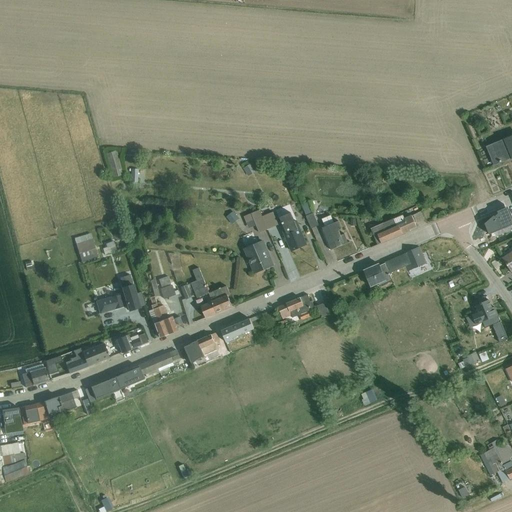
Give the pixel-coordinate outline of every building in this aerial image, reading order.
[(511,136),(504,140),(486,147),(494,165),(511,158),(511,136)] [(117,151),(106,154),(112,178),(122,176),(117,156),(118,155),(117,151)] [(251,163),(243,168),(248,177),(256,171),(251,163)] [(308,204),(302,206),(311,229),(315,227),(319,226),(314,213),(312,214),(308,204)] [(498,214),(496,216),(502,230),(511,225),(511,216),(511,214),(508,207),(498,212),(498,214)] [(268,230),(263,216),(260,210),(256,212),(255,210),(251,212),(251,214),(244,217),(246,223),(254,220),(259,233),(265,231),(268,230)] [(233,212),(226,217),(232,225),(239,219),(233,212)] [(273,212),(263,216),(268,230),(274,227),(279,225),(273,212)] [(291,213),(279,218),(283,226),(280,228),(291,252),(307,245),(297,220),(294,221),(291,213)] [(331,215),(322,219),(325,227),(322,228),(331,250),(330,250),(331,251),(350,242),(348,243),(345,234),(341,235),(339,231),(342,230),(339,221),(334,223),(331,215)] [(394,219),(371,229),(378,245),(410,231),(410,230),(417,227),(412,215),(404,219),(403,215),(394,219)] [(502,230),(496,216),(486,225),(490,235),(502,230)] [(91,234),(74,238),(82,263),(98,258),(95,248),(91,234)] [(247,248),(245,249),(255,273),(273,266),(263,241),(258,243),(256,238),(245,243),(247,248)] [(107,248),(102,249),(104,255),(117,251),(114,245),(113,242),(105,245),(107,248)] [(391,262),(385,264),(390,274),(406,267),(408,272),(427,264),(419,247),(409,252),(410,254),(391,262)] [(410,254),(409,252),(407,253),(385,263),(385,264),(391,262),(410,254)] [(511,252),(503,259),(511,272),(511,271),(511,252)] [(390,274),(385,264),(380,267),(379,264),(364,271),(372,287),(379,284),(379,287),(393,281),(390,274)] [(197,281),(203,278),(199,268),(193,270),(197,281)] [(123,293),(95,301),(99,314),(125,307),(124,306),(127,305),(129,311),(139,308),(139,307),(144,306),(140,293),(136,294),(133,284),(132,285),(129,275),(123,277),(119,278),(123,293)] [(168,277),(158,280),(161,287),(170,284),(168,277)] [(203,278),(197,281),(180,288),(185,300),(192,297),(191,297),(196,295),(197,298),(210,293),(203,278)] [(154,297),(154,298),(159,296),(155,280),(150,281),(154,297)] [(171,285),(160,289),(164,300),(175,295),(178,294),(177,291),(174,292),(171,285)] [(212,301),(200,306),(206,318),(233,307),(228,295),(230,294),(227,286),(214,292),(209,294),(211,299),(212,301)] [(308,295),(278,307),(283,319),(292,316),(292,318),(300,315),(302,320),(311,317),(309,312),(315,309),(312,301),(311,301),(308,295)] [(154,298),(154,297),(150,298),(151,303),(152,305),(151,306),(152,310),(148,311),(159,338),(168,334),(156,303),(154,298)] [(483,323),(498,316),(495,307),(492,308),(489,300),(487,301),(486,297),(479,299),(481,304),(475,306),(478,313),(467,318),(470,327),(476,325),(476,326),(483,323)] [(332,300),(324,303),(329,315),(336,312),(332,300)] [(160,302),(156,303),(168,334),(177,331),(176,329),(183,326),(179,317),(173,319),(172,317),(168,318),(163,306),(162,306),(160,302)] [(329,315),(324,303),(318,306),(322,318),(329,315)] [(266,312),(250,319),(251,323),(264,317),(265,319),(268,317),(266,312)] [(498,316),(483,323),(485,328),(501,321),(498,316)] [(251,323),(250,319),(221,331),(227,343),(234,340),(233,339),(254,330),(251,323)] [(287,320),(279,323),(282,333),(291,330),(287,320)] [(125,336),(116,340),(121,353),(148,343),(144,333),(137,336),(137,335),(130,338),(128,335),(125,336)] [(216,333),(198,341),(204,356),(218,350),(215,343),(220,341),(216,333)] [(204,356),(198,341),(183,347),(189,363),(204,356)] [(103,343),(81,352),(87,367),(109,358),(103,343)] [(87,367),(81,352),(80,349),(73,351),(76,357),(70,359),(70,361),(65,363),(69,374),(87,367)] [(176,350),(138,366),(142,375),(147,373),(149,376),(173,366),(176,371),(184,367),(176,350)] [(467,358),(463,360),(466,367),(479,361),(475,352),(466,356),(467,358)] [(61,356),(45,362),(50,375),(58,372),(56,364),(62,362),(61,356)] [(26,373),(22,374),(26,388),(48,381),(44,367),(44,368),(43,364),(25,369),(26,373)] [(115,377),(90,387),(95,399),(119,389),(115,377)] [(144,379),(137,382),(140,388),(146,385),(144,379)] [(131,380),(124,383),(127,392),(135,389),(131,380)] [(64,405),(69,403),(74,402),(73,399),(80,397),(77,390),(44,402),(50,417),(60,414),(60,413),(66,411),(64,405)] [(373,390),(361,394),(363,399),(361,400),(363,406),(377,401),(373,390)] [(89,401),(81,404),(85,414),(93,411),(89,401)] [(50,417),(44,402),(36,404),(20,408),(24,424),(28,424),(39,421),(50,418),(50,417)] [(13,433),(23,432),(24,432),(19,415),(18,408),(2,410),(5,433),(12,432),(13,433)] [(508,425),(503,427),(506,434),(511,431),(508,425)] [(263,434),(256,437),(260,448),(268,446),(263,434)] [(511,441),(511,442),(511,445),(511,462),(509,457),(511,455),(505,441),(499,444),(497,440),(487,446),(490,450),(484,453),(488,461),(483,463),(486,469),(490,466),(494,474),(499,472),(504,482),(506,481),(511,478),(511,441)] [(0,483),(5,483),(28,473),(25,460),(24,453),(20,454),(18,443),(0,446),(0,483)] [(182,465),(178,467),(183,477),(190,474),(188,469),(185,470),(182,465)] [(101,503),(96,505),(99,511),(104,511),(113,508),(108,497),(100,501),(101,503)]
